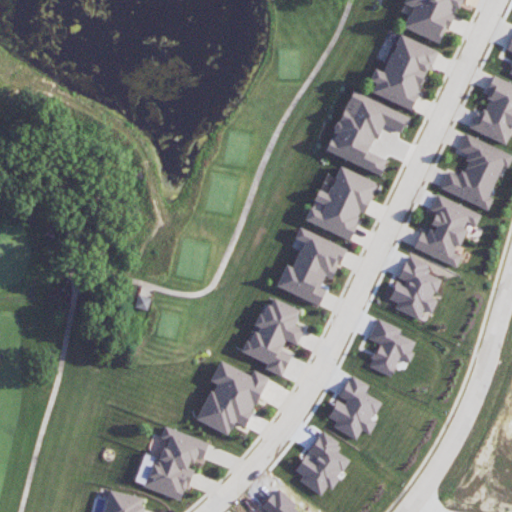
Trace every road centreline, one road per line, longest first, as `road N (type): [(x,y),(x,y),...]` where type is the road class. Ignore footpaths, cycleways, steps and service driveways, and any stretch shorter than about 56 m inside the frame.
road 1 (residential): [(495,0),(302,405),(264,459),(206,511)]
road 2 (residential): [(403,511),(431,479),(475,392),(511,255)]
